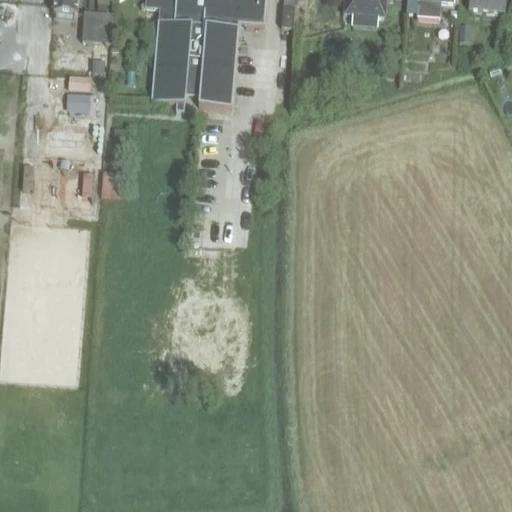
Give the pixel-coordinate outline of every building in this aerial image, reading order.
[(47,0),(47,3),(54,3),(52,16),(76,18),(77,0),(47,0)] [(197,110),(232,113),(239,27),(264,29),(266,0),(145,0),(144,12),(158,13),(157,25),(156,25),(150,106),(175,108),(174,116),(183,117),(184,100),(198,101),(197,110)] [(283,9),(293,10),(294,2),(305,3),(305,0),(282,0),(283,2),(283,9)] [(343,0),(342,18),(351,19),(350,30),(376,32),(377,21),(385,22),(386,0),(343,0)] [(406,0),(407,4),(416,5),(415,21),(438,23),(439,7),(452,8),(452,0),(406,0)] [(505,0),(468,0),(467,13),(504,17),(505,0)] [(293,10),(283,9),(282,11),(280,32),(292,33),(293,10)] [(113,18),(83,16),(81,45),(111,47),(113,18)] [(469,30),(458,29),(457,46),(468,46),(469,30)] [(71,79),(71,93),(91,93),(92,79),(71,79)] [(67,96),(62,156),(102,159),(107,99),(67,96)] [(137,118),(105,116),(102,160),(134,162),(137,118)] [(219,137),(219,124),(205,124),(206,138),(219,137)]
